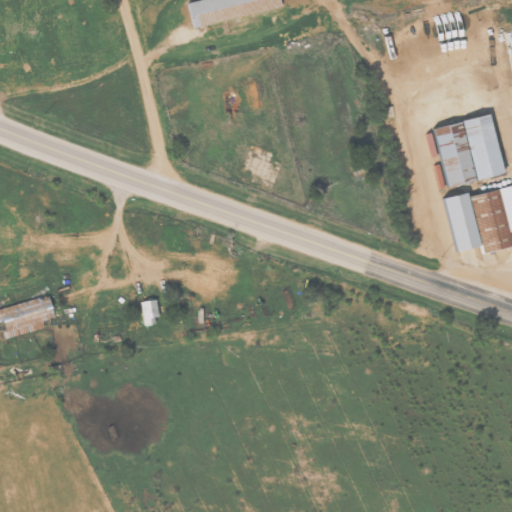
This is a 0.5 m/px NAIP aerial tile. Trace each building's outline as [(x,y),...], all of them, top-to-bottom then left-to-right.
[(187,27),(278,6),(276,0),(189,0),(181,2),(187,27)] [(458,120),(473,180),(500,173),(486,113),(458,120)] [(429,128),(443,187),(471,180),(457,122),(429,128)] [(439,198),(453,252),(458,250),(460,259),(474,255),(472,246),(478,245),(480,253),(510,245),(507,232),(511,230),(511,196),(509,185),(464,196),(463,192),(439,198)] [(43,328),(41,321),(52,318),(46,296),(0,307),(0,329),(2,339),(43,328)] [(142,324),(158,321),(153,299),(138,302),(142,324)]
